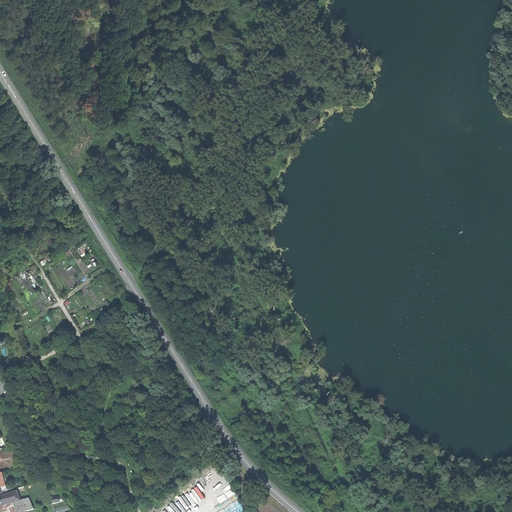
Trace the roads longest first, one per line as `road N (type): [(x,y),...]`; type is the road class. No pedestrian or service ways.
road 1 (primary): [(0,72),(231,443),(297,511)]
road 2 (track): [(0,185),(77,336)]
road 3 (track): [(122,300),(0,386)]
